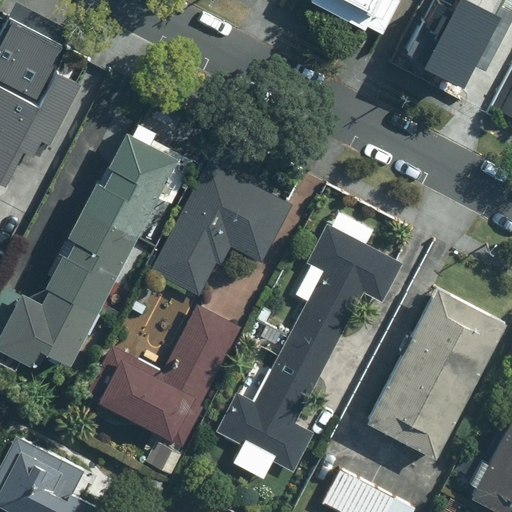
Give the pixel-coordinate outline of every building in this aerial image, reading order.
[(365,29),(372,15),(381,19),(390,0),(308,0),(308,1),(365,29)] [(428,0),(406,44),(453,68),(475,26),(494,35),(511,0),(428,0)] [(109,58),(14,13),(0,41),(0,178),(13,185),(30,152),(58,165),(109,58)] [(511,71),(488,112),(496,117),(511,125),(511,71)] [(129,132),(103,184),(95,180),(36,301),(3,285),(0,291),(0,351),(31,367),(39,352),(72,368),(176,155),(129,132)] [(200,295),(215,264),(223,268),(232,249),(261,263),(291,202),(252,182),(205,159),(150,270),(200,295)] [(292,423),(356,290),(383,303),(404,261),(377,248),(343,231),(329,224),(310,262),(325,269),(259,404),(235,391),(214,430),(240,444),(231,462),(264,479),(272,462),(293,474),(314,435),(292,423)] [(506,320),(437,285),(367,421),(437,457),(506,320)] [(97,402),(135,422),(172,441),(194,399),(203,404),(243,326),(197,302),(160,374),(121,354),(97,402)] [(511,511),(511,401),(462,499),(487,511),(511,511)] [(74,494),(85,469),(17,436),(0,471),(0,509),(6,511),(108,511),(109,511),(74,494)] [(414,511),(416,509),(336,467),(319,500),(341,511),(414,511)] [(214,511),(195,501),(188,511),(214,511)]
